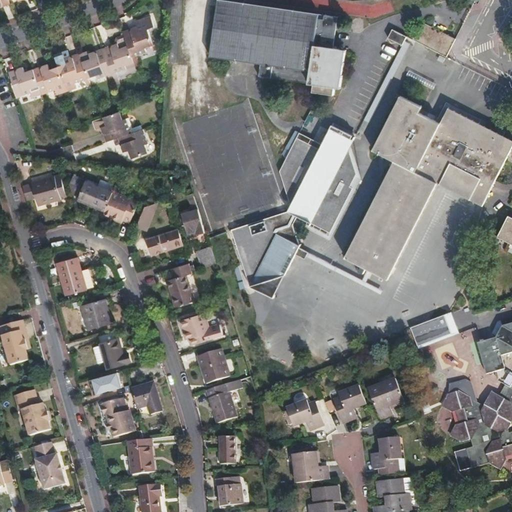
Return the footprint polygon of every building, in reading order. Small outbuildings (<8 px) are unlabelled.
[(8,0),(0,0),(0,10),(1,10),(3,6),(2,3),(9,1),(8,0)] [(1,10),(11,6),(9,1),(2,3),(3,6),(1,10)] [(340,91),(345,52),(331,50),(336,19),(216,2),(208,60),(258,67),(256,80),(311,87),(310,95),(332,98),(333,90),(340,91)] [(379,3),(368,6),(371,16),(382,13),(379,3)] [(137,26),(132,28),(130,31),(131,33),(127,35),(133,55),(145,51),(143,47),(152,44),(157,43),(154,33),(160,31),(157,20),(141,25),(143,30),(138,31),(137,26)] [(452,40),(419,23),(409,42),(443,59),(453,40),(452,40)] [(397,47),(401,38),(387,30),(382,40),(397,47)] [(126,65),(135,62),(133,55),(127,35),(126,34),(119,36),(118,40),(118,42),(113,43),(111,46),(112,50),(105,52),(109,63),(112,73),(127,68),(126,65)] [(450,54),(458,57),(462,42),(455,40),(450,54)] [(404,42),(383,85),(389,88),(410,44),(404,42)] [(113,43),(103,46),(105,52),(112,50),(111,46),(113,43)] [(105,52),(103,46),(94,49),(97,51),(98,54),(105,52)] [(97,78),(112,73),(109,63),(105,52),(98,54),(97,51),(94,49),(90,51),(89,50),(80,52),(82,57),(88,78),(96,75),(97,78)] [(82,57),(80,52),(68,56),(72,58),(73,60),(82,57)] [(65,63),(59,65),(67,90),(74,88),(73,83),(88,78),(82,57),(73,60),(72,58),(68,56),(63,58),(65,63)] [(18,72),(11,75),(18,95),(31,91),(33,96),(42,93),(34,67),(26,69),(25,65),(19,67),(17,69),(18,72)] [(40,65),(34,67),(42,93),(56,89),(57,93),(67,90),(59,65),(48,68),(42,70),(40,65)] [(387,282),(439,180),(484,203),(511,146),(511,135),(450,104),(442,120),(421,108),(423,103),(402,93),(374,147),(395,158),(344,260),(387,282)] [(124,137),(130,135),(125,121),(122,122),(119,114),(102,119),(103,120),(92,124),(95,131),(99,132),(102,131),(103,134),(105,135),(107,134),(110,142),(118,139),(124,137)] [(299,247),(292,227),(296,219),(329,234),(346,200),(350,189),(349,187),(355,175),(347,151),(353,138),(330,126),(320,145),(318,150),(295,139),(278,172),(279,177),(289,207),(286,213),(250,224),(229,231),(247,283),(248,289),(284,277),(289,266),(294,257),(300,259),(304,252),(297,249),(299,247)] [(147,145),(142,131),(130,135),(124,137),(126,143),(122,145),(121,147),(123,153),(129,151),(131,158),(146,154),(143,146),(147,145)] [(320,145),(297,134),(295,139),(318,150),(320,145)] [(67,199),(60,176),(31,184),(38,207),(67,199)] [(104,212),(112,194),(85,183),(77,202),(104,212)] [(129,225),(138,204),(113,193),(112,194),(104,212),(102,218),(117,224),(119,217),(123,219),(122,222),(129,225)] [(204,230),(193,194),(186,197),(190,210),(183,213),(189,234),(204,230)] [(141,236),(147,222),(140,219),(138,225),(134,234),(141,236)] [(511,221),(507,219),(496,240),(511,248),(511,221)] [(183,247),(178,230),(146,241),(151,257),(183,247)] [(215,265),(209,247),(194,252),(199,270),(215,265)] [(85,293),(75,260),(54,265),(59,283),(62,282),(66,298),(85,293)] [(194,304),(186,278),(192,276),(191,272),(189,265),(171,271),(174,281),(166,283),(174,310),(194,304)] [(272,301),(284,277),(248,289),(249,289),(272,301)] [(111,326),(104,301),(79,308),(87,333),(111,326)] [(212,342),(204,315),(178,323),(183,339),(187,339),(190,349),(212,342)] [(28,339),(23,320),(13,323),(2,325),(0,325),(0,326),(10,365),(13,365),(23,362),(29,360),(26,350),(28,349),(28,347),(26,340),(28,339)] [(473,471),(488,466),(503,474),(508,464),(511,462),(511,324),(498,328),(490,342),(474,346),(485,378),(494,375),(496,382),(503,385),(497,397),(490,394),(484,407),(462,396),(457,394),(446,398),(441,411),(451,416),(455,428),(450,440),(461,445),(469,443),(471,451),(467,452),(455,456),(461,475),(473,471)] [(128,365),(126,356),(122,357),(116,341),(99,346),(99,347),(104,362),(106,371),(128,365)] [(104,362),(99,347),(91,350),(95,365),(104,362)] [(229,379),(221,351),(197,359),(205,386),(229,379)] [(94,379),(98,395),(124,388),(119,372),(94,379)] [(404,401),(395,380),(370,390),(381,419),(396,413),(395,408),(394,405),(404,401)] [(160,414),(151,385),(131,391),(137,410),(147,407),(150,417),(160,414)] [(237,420),(229,394),(226,395),(223,388),(207,393),(217,426),(237,420)] [(368,405),(361,388),(340,396),(341,399),(334,402),(343,423),(357,419),(355,413),(353,410),(357,409),(368,405)] [(51,420),(49,410),(46,402),(42,403),(38,389),(31,391),(20,393),(16,394),(20,409),(23,409),(30,434),(31,434),(42,430),(53,428),(51,420)] [(134,433),(124,398),(102,404),(103,407),(100,409),(101,416),(105,414),(108,425),(109,431),(112,438),(134,433)] [(325,426),(317,403),(310,406),(308,402),(287,411),(294,428),(304,424),(308,423),(309,426),(311,431),(325,426)] [(239,464),(240,436),(221,435),(220,464),(239,464)] [(403,462),(401,438),(382,439),(383,449),(383,454),(380,453),(374,454),(375,468),(381,468),(381,476),(400,474),(398,462),(403,462)] [(153,474),(151,449),(148,449),(146,440),(127,442),(131,477),(153,474)] [(46,444),(35,446),(38,458),(35,459),(43,489),(65,484),(57,453),(55,454),(52,442),(46,444)] [(325,480),(323,462),(319,462),(315,462),(314,453),(291,455),(294,483),(325,480)] [(0,485),(5,484),(4,482),(12,480),(7,461),(0,462),(0,485)] [(241,505),(239,484),(231,484),(230,477),(214,479),(215,497),(219,496),(220,501),(219,501),(220,507),(241,505)] [(402,494),(401,480),(377,483),(379,497),(382,497),(386,496),(387,506),(383,507),(374,507),(374,511),(399,511),(412,511),(410,494),(402,494)] [(162,498),(161,487),(157,488),(157,486),(140,488),(142,511),(160,511),(159,499),(162,498)] [(333,511),(330,511),(330,502),(334,502),(337,502),(335,487),(311,489),(313,504),(305,505),(305,511),(343,511),(336,511),(333,511)]
